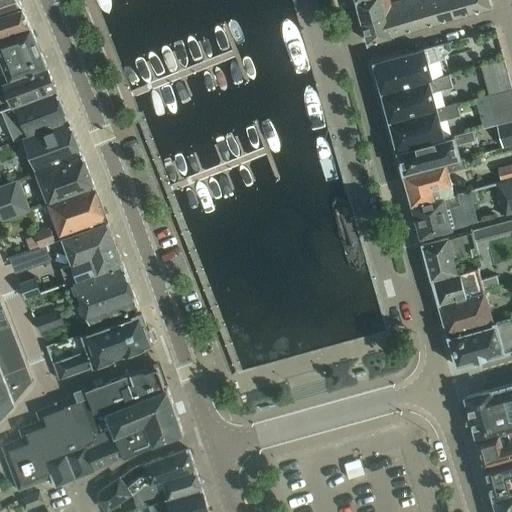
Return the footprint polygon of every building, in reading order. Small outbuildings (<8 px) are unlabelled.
[(0,0),(0,14),(23,7),(20,0),(0,0)] [(358,0),(364,19),(393,11),(390,0),(358,0)] [(420,27),(412,0),(398,0),(396,1),(404,31),(420,27)] [(412,0),(420,27),(438,22),(431,0),(412,0)] [(431,0),(438,22),(455,18),(450,0),(431,0)] [(450,0),(455,18),(473,13),(469,0),(450,0)] [(469,0),(473,13),(491,8),(489,0),(469,0)] [(23,7),(0,14),(0,36),(31,27),(23,7)] [(393,11),(364,19),(370,41),(399,33),(393,11)] [(0,36),(0,54),(1,58),(39,46),(31,27),(0,36)] [(374,61),(383,91),(433,78),(428,62),(439,59),(435,45),(374,61)] [(0,58),(0,71),(6,69),(10,78),(27,71),(28,74),(48,66),(39,46),(1,58),(0,58)] [(490,93),(511,87),(511,84),(505,59),(482,65),(490,93)] [(0,109),(5,108),(57,88),(48,66),(28,74),(5,83),(9,93),(0,96),(0,109)] [(390,119),(436,107),(432,91),(453,85),(450,73),(433,78),(383,91),(390,119)] [(511,87),(490,93),(498,123),(511,119),(511,87)] [(18,140),(70,119),(57,88),(5,108),(18,140)] [(397,148),(444,137),(440,120),(461,114),(458,102),(436,107),(390,119),(397,148)] [(40,163),(34,165),(37,171),(83,153),(70,119),(29,136),(40,163)] [(511,119),(498,123),(503,146),(511,143),(511,119)] [(444,137),(397,148),(404,172),(446,161),(460,157),(457,144),(476,139),(473,129),(444,137)] [(48,201),(95,184),(83,153),(37,171),(48,201)] [(466,166),(464,156),(460,157),(446,161),(404,172),(413,203),(455,192),(449,171),(466,166)] [(501,180),(511,177),(511,163),(498,167),(501,180)] [(511,177),(501,180),(496,182),(504,214),(511,211),(511,177)] [(0,221),(31,210),(19,178),(0,184),(0,221)] [(57,234),(107,216),(95,184),(48,201),(58,227),(55,229),(57,234)] [(422,234),(452,227),(462,225),(458,208),(478,203),(474,187),(462,190),(455,192),(413,203),(422,234)] [(511,218),(474,230),(478,248),(486,246),(484,239),(511,230),(511,218)] [(76,251),(79,259),(117,245),(108,219),(63,236),(69,253),(76,251)] [(50,227),(26,237),(30,247),(55,237),(50,227)] [(454,255),(478,248),(474,230),(424,244),(434,278),(458,271),(454,255)] [(79,259),(76,251),(69,253),(73,263),(65,266),(71,281),(76,280),(124,262),(117,245),(79,259)] [(39,248),(30,251),(35,264),(44,261),(39,248)] [(76,280),(78,287),(83,300),(131,283),(124,262),(76,280)] [(479,288),(498,283),(495,275),(481,279),(478,266),(458,271),(434,278),(440,302),(480,291),(479,288)] [(19,282),(25,298),(41,292),(35,276),(19,282)] [(91,324),(140,307),(131,283),(83,300),(91,324)] [(449,334),(488,323),(480,291),(440,302),(449,334)] [(0,330),(11,327),(2,306),(0,306),(0,330)] [(37,316),(42,332),(65,323),(60,309),(37,316)] [(59,379),(154,345),(142,312),(82,334),(89,353),(74,358),(72,354),(52,361),(59,379)] [(488,323),(449,334),(449,335),(458,366),(507,353),(507,352),(511,350),(511,321),(511,318),(489,324),(488,323)] [(0,346),(16,341),(11,327),(0,330),(0,346)] [(16,341),(0,346),(0,359),(21,353),(16,341)] [(21,353),(0,359),(0,364),(3,374),(26,365),(21,353)] [(0,364),(0,417),(6,411),(14,401),(3,374),(0,364)] [(95,468),(183,433),(159,367),(158,365),(157,364),(156,364),(154,365),(77,391),(77,392),(57,400),(57,401),(36,410),(39,419),(19,427),(23,436),(1,445),(19,490),(55,476),(49,461),(70,451),(71,453),(87,445),(87,447),(95,468)] [(26,365),(3,374),(14,401),(32,381),(26,365)] [(511,382),(467,395),(479,437),(501,431),(504,444),(511,441),(511,382)] [(511,441),(504,444),(501,431),(479,437),(486,464),(511,456),(511,441)] [(95,468),(87,447),(87,445),(71,453),(70,451),(49,461),(55,476),(57,482),(95,468)] [(144,486),(163,480),(195,469),(188,448),(144,463),(147,473),(138,475),(126,484),(121,476),(101,490),(99,499),(106,511),(133,493),(143,486),(144,486)] [(511,456),(486,464),(494,496),(511,490),(511,456)] [(163,480),(144,486),(143,486),(133,493),(137,507),(201,487),(195,469),(163,480)] [(209,511),(201,487),(137,507),(135,508),(135,511),(209,511)] [(511,511),(511,490),(494,496),(498,511),(511,511)] [(27,510),(44,503),(40,491),(22,499),(27,510)] [(106,511),(120,511),(123,511),(120,503),(106,511)]
